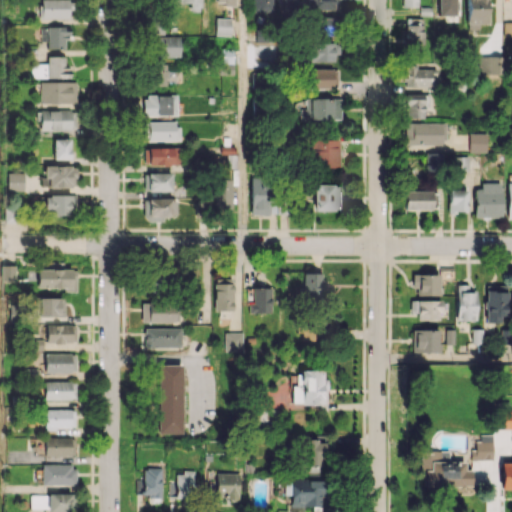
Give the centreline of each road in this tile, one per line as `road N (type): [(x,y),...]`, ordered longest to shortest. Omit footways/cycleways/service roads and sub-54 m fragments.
road 1 (residential): [(378,0),(377,511)]
road 2 (residential): [(108,0),(108,511)]
road 3 (residential): [(511,245),(1,244)]
